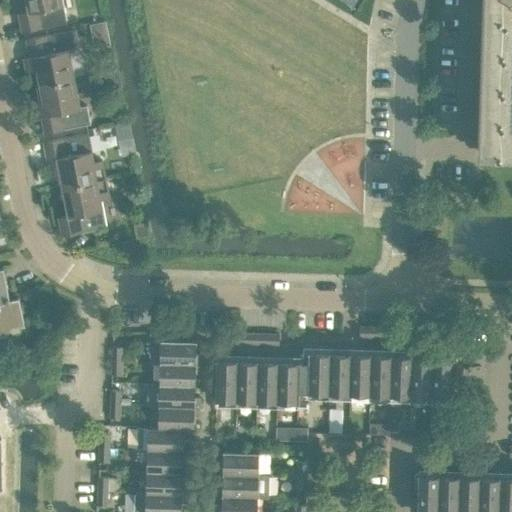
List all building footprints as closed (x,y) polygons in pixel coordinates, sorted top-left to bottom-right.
[(26,0),(28,11),(22,12),(25,30),(66,22),(61,0),(26,0)] [(511,0),(488,0),(485,123),(484,154),(511,154),(511,0)] [(36,85),(74,78),(68,50),(76,48),(72,30),(30,38),(33,55),(26,57),(28,70),(33,69),(36,85)] [(74,78),(36,85),(39,102),(34,103),(37,116),(45,115),(48,131),(90,123),(86,105),(79,106),(74,78)] [(62,186),(105,178),(102,159),(93,161),(87,132),(47,141),(50,159),(57,158),(62,186)] [(122,155),(134,153),(131,138),(119,141),(122,155)] [(105,178),(62,186),(68,215),(61,216),(65,235),(106,227),(100,198),(109,197),(105,178)] [(133,225),(135,239),(142,238),(151,236),(151,235),(149,222),(133,225)] [(0,337),(5,337),(10,330),(9,327),(24,324),(18,296),(9,298),(2,267),(0,267),(0,337)] [(411,327),(358,326),(358,336),(411,337),(411,327)] [(149,332),(148,361),(159,362),(200,363),(200,354),(195,354),(196,340),(192,340),(192,334),(149,332)] [(278,333),(234,333),(234,343),(278,344),(278,333)] [(451,395),(452,350),(440,350),(440,355),(422,354),(422,350),(399,349),(399,353),(381,353),(381,348),(359,348),(359,352),(340,352),(340,347),(318,346),(318,351),(308,351),(307,361),(299,361),(298,391),(451,395)] [(112,361),(121,361),(122,347),(112,347),(112,361)] [(298,391),(299,361),(289,360),(289,356),(266,355),(266,360),(248,360),(248,355),(226,354),(226,359),(215,359),(214,398),(298,400),(298,391)] [(121,375),(121,361),(112,361),(111,374),(121,375)] [(159,362),(159,384),(194,385),(194,372),(200,373),(200,363),(159,362)] [(148,383),(147,405),(158,405),(198,406),(199,397),(194,397),(194,385),(159,384),(148,383)] [(111,404),(120,404),(121,390),(111,390),(111,404)] [(120,418),(120,404),(111,404),(110,418),(120,418)] [(158,426),(158,427),(183,428),(183,429),(190,429),(193,429),(193,416),(198,416),(198,406),(158,405),(158,426)] [(329,419),(329,432),(342,432),(342,419),(329,419)] [(398,420),(389,420),(389,423),(389,430),(398,430),(398,420)] [(389,423),(369,423),(369,433),(369,434),(380,435),(389,435),(389,430),(389,423)] [(450,435),(450,423),(439,423),(439,434),(450,435)] [(136,425),(135,448),(146,449),(187,450),(187,441),(183,441),(183,429),(183,428),(158,427),(158,426),(147,426),(136,425)] [(256,432),(255,439),(265,440),(265,427),(256,427),(256,432)] [(255,439),(256,432),(245,431),(245,439),(255,439)] [(99,448),(108,448),(109,434),(99,433),(99,448)] [(108,461),(108,448),(99,448),(98,461),(108,461)] [(146,449),(146,471),(182,472),(182,460),(187,460),(187,450),(146,449)] [(217,473),(257,474),(258,451),(223,450),(223,463),(217,463),(217,473)] [(297,475),(306,475),(306,462),(297,461),(297,475)] [(416,473),(415,511),(511,511),(511,471),(507,471),(507,476),(490,476),(490,471),(468,470),(468,475),(450,475),(450,470),(427,469),(426,474),(416,473)] [(145,492),(186,493),(186,484),(181,484),(182,472),(146,471),(145,492)] [(269,474),(257,474),(217,473),(216,482),(222,483),(221,495),(257,496),(257,495),(269,496),(269,474)] [(305,490),(306,475),(297,475),(296,489),(305,490)] [(98,491),(107,491),(108,477),(98,477),(98,491)] [(107,505),(107,491),(98,491),(97,505),(107,505)] [(134,492),(133,511),(180,511),(181,503),(185,503),(186,493),(145,492),(134,491),(134,492)] [(256,511),(257,496),(221,495),(221,507),(216,507),(215,511),(256,511)]
